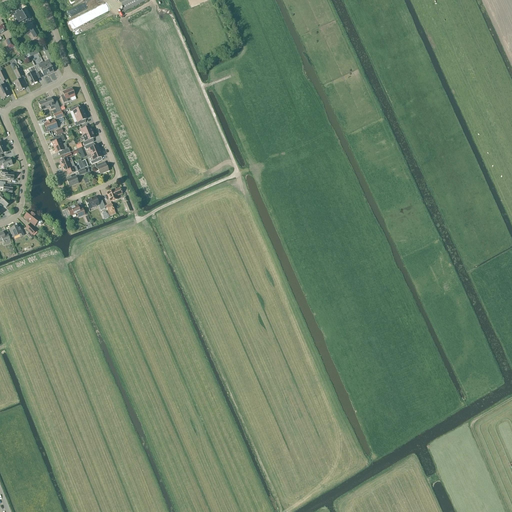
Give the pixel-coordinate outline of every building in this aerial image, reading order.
[(118,0),(125,11),(147,0),(118,0)] [(18,26),(21,24),(28,20),(22,10),(12,15),(12,16),(18,26)] [(15,47),(11,39),(6,41),(9,49),(15,47)] [(45,66),(49,74),(54,72),(50,64),(48,61),(46,62),(47,65),(45,66)] [(45,66),(42,67),(40,63),(34,66),(38,72),(41,71),(44,77),(49,74),(45,66)] [(33,75),(37,73),(34,67),(30,69),(32,73),(26,75),(31,85),(37,82),(33,75)] [(19,80),(14,82),(18,91),(25,88),(20,77),(23,76),(19,69),(14,71),(18,78),(19,80)] [(0,95),(2,99),(10,95),(9,96),(6,90),(7,89),(5,84),(0,86),(0,95)] [(64,95),(61,96),(63,103),(68,101),(67,99),(75,96),(72,89),(63,92),(64,95)] [(58,104),(54,106),(51,98),(39,103),(42,111),(50,107),(51,110),(55,108),(55,110),(57,113),(61,111),(58,104)] [(78,106),(69,109),(70,112),(73,111),(75,117),(85,113),(82,107),(79,109),(78,106)] [(87,119),(85,113),(75,117),(77,122),(75,123),(76,126),(85,123),(84,120),(87,119)] [(46,122),(46,124),(44,124),(47,132),(56,128),(53,121),(51,121),(51,120),(46,122)] [(92,132),(90,126),(87,128),(86,125),(80,127),(81,130),(83,136),(92,132)] [(83,136),(85,141),(83,144),(84,146),(93,143),(91,139),(95,138),(92,132),(83,136)] [(65,141),(63,135),(57,137),(58,140),(52,143),(54,148),(62,145),(61,142),(65,141)] [(100,151),(98,145),(94,147),(93,143),(84,147),(85,150),(88,149),(91,155),(100,151)] [(54,148),(56,153),(63,151),(64,153),(69,151),(68,148),(64,150),(62,145),(54,148)] [(103,157),(100,151),(91,155),(93,161),(90,162),(91,165),(100,161),(99,158),(103,157)] [(61,161),(59,162),(61,167),(70,163),(68,158),(66,159),(65,156),(60,158),(61,161)] [(0,165),(3,165),(4,168),(12,165),(10,159),(4,161),(3,158),(0,159),(0,165)] [(66,171),(67,174),(77,170),(76,167),(75,167),(73,162),(70,163),(61,167),(63,172),(66,171)] [(108,171),(106,165),(103,166),(102,163),(95,166),(96,169),(97,168),(100,174),(108,171)] [(13,180),(14,174),(7,173),(8,171),(2,171),(2,175),(5,175),(4,179),(13,180)] [(75,177),(67,180),(69,187),(78,183),(75,177)] [(0,187),(3,188),(3,192),(12,193),(13,186),(5,185),(5,182),(0,181),(0,187)] [(111,191),(106,193),(110,202),(118,199),(116,196),(121,194),(118,189),(111,192),(111,191)] [(0,202),(6,208),(10,203),(4,197),(3,197),(0,194),(0,197),(2,199),(0,200),(0,202)] [(98,202),(96,197),(85,201),(89,209),(98,206),(100,211),(105,209),(102,201),(98,202)] [(115,214),(111,204),(106,206),(110,216),(115,214)] [(78,218),(85,215),(82,209),(79,210),(77,205),(74,207),(74,206),(71,207),(71,208),(67,209),(70,216),(77,214),(78,218)] [(24,217),(35,226),(37,223),(39,224),(41,225),(42,223),(41,221),(39,220),(40,220),(29,211),(24,217)] [(32,235),(36,231),(30,225),(26,228),(32,235)] [(20,237),(23,236),(20,228),(17,229),(16,226),(9,229),(13,238),(19,235),(20,237)] [(4,236),(3,232),(0,233),(0,240),(2,240),(4,245),(11,242),(7,235),(4,236)]
